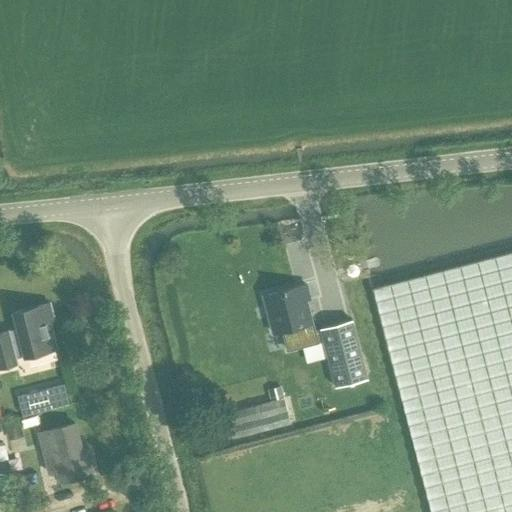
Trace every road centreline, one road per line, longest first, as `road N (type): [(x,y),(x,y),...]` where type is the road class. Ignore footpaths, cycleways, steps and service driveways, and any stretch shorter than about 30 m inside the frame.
road 1 (tertiary): [(99,208),(511,160)]
road 2 (unclassified): [(179,511),(99,208)]
